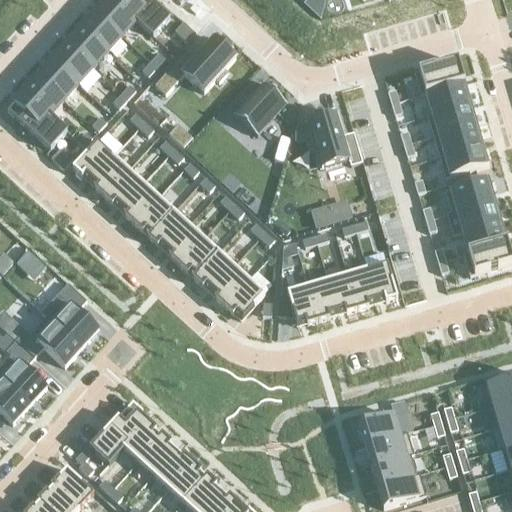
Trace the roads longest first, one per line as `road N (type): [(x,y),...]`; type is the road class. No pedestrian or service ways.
road 1 (residential): [(0,152),(243,356),(292,358),(511,297)]
road 2 (residential): [(217,0),(312,87),(489,36)]
road 3 (residential): [(114,376),(0,500)]
